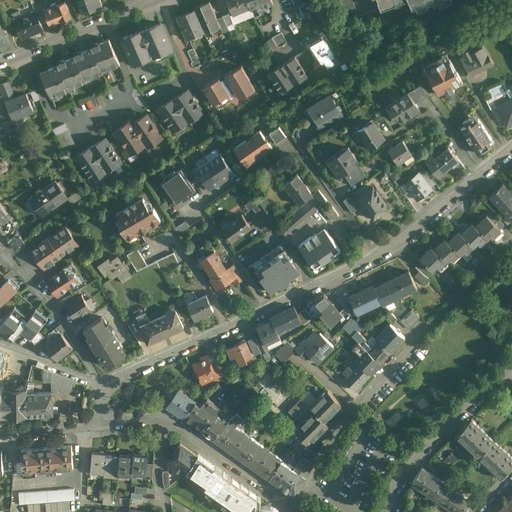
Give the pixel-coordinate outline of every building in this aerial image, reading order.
[(75,0),(81,15),(102,7),(99,0),(75,0)] [(225,0),(232,15),(249,8),(246,0),(225,0)] [(270,0),(246,0),(249,8),(250,9),(263,4),(265,7),(272,4),(270,0)] [(307,0),(292,0),(297,10),(309,5),(307,0)] [(358,18),(350,0),(338,0),(347,23),(358,19),(359,19),(358,18)] [(376,0),(381,11),(407,0),(412,9),(415,8),(417,12),(428,7),(426,5),(433,2),(434,5),(438,4),(439,7),(452,2),(451,0),(376,0)] [(218,22),(209,2),(200,5),(201,8),(194,10),(204,33),(206,38),(221,32),(222,32),(218,22)] [(64,3),(56,6),(55,4),(50,5),(51,8),(43,11),(47,22),(50,27),(62,22),(71,19),(64,3)] [(43,11),(43,10),(35,13),(41,25),(47,22),(43,11)] [(194,10),(177,18),(187,40),(204,33),(194,10)] [(378,10),(358,18),(359,19),(358,19),(362,30),(383,21),(378,10)] [(35,13),(21,19),(18,12),(11,15),(14,22),(22,39),(43,30),(41,25),(35,13)] [(234,27),(228,14),(222,17),(223,20),(226,27),(227,27),(227,29),(228,30),(234,27)] [(223,20),(218,22),(222,32),(221,32),(222,34),(228,32),(227,29),(227,27),(226,27),(223,20)] [(160,24),(121,40),(132,66),(171,50),(160,24)] [(0,49),(8,46),(0,27),(0,49)] [(287,44),(281,33),(276,36),(282,47),(287,44)] [(282,47),(276,36),(272,39),(278,49),(282,47)] [(326,40),(324,41),(321,36),(310,42),(314,47),(312,48),(321,64),(324,62),(327,68),(339,61),(335,55),(336,55),(335,53),(334,53),(326,40)] [(278,49),(272,39),(267,42),(272,53),(278,49)] [(109,40),(91,47),(91,49),(100,69),(105,67),(107,71),(119,66),(109,40)] [(482,45),(465,54),(464,50),(458,53),(460,56),(457,58),(465,74),(490,62),(482,45)] [(91,49),(74,56),(74,58),(83,78),(88,76),(90,80),(102,75),(100,69),(91,49)] [(194,50),(188,52),(192,68),(203,66),(201,59),(197,60),(194,50)] [(310,61),(304,52),(299,55),(305,64),(310,61)] [(305,64),(299,55),(295,58),(300,67),(305,64)] [(442,57),(430,63),(430,64),(432,66),(426,69),(438,94),(448,89),(449,92),(454,89),(453,87),(462,82),(449,57),(444,60),(442,57)] [(74,58),(57,65),(57,66),(66,87),(71,85),(73,88),(85,83),(83,78),(74,58)] [(295,58),(267,74),(280,95),(307,78),(300,67),(295,58)] [(57,66),(39,74),(50,100),(51,99),(50,95),(54,93),(56,97),(69,92),(66,87),(57,66)] [(254,93),(241,68),(225,77),(227,80),(220,83),(228,98),(235,94),(239,102),(254,93)] [(220,83),(218,80),(203,89),(212,107),(228,98),(220,83)] [(429,94),(422,82),(415,87),(422,98),(429,94)] [(25,96),(15,100),(8,83),(0,86),(0,90),(6,104),(5,104),(13,122),(13,121),(12,119),(31,111),(32,114),(33,114),(25,96)] [(32,84),(26,86),(30,97),(36,95),(32,84)] [(416,90),(411,93),(417,101),(422,98),(416,90)] [(203,115),(187,92),(157,112),(172,135),(203,115)] [(408,92),(386,107),(393,117),(395,116),(400,122),(417,111),(412,105),(415,103),(408,92)] [(330,95),(308,110),(318,126),(325,121),(325,122),(336,116),(341,112),(330,95)] [(445,104),(440,97),(436,99),(440,107),(445,104)] [(511,101),(497,110),(495,107),(490,111),(497,123),(503,120),(507,128),(511,124),(511,101)] [(336,116),(325,122),(330,129),(340,122),(336,116)] [(162,141),(146,117),(131,127),(130,124),(122,129),(114,135),(129,158),(137,153),(144,148),(148,153),(146,151),(162,141)] [(373,121),(372,122),(371,120),(364,124),(365,126),(357,131),(359,134),(355,137),(358,141),(362,139),(368,149),(384,139),(373,121)] [(11,134),(7,124),(1,126),(6,137),(11,134)] [(64,127),(52,132),(55,138),(67,132),(64,127)] [(481,128),(467,139),(478,154),(492,143),(481,128)] [(278,129),(269,136),(276,145),(285,139),(278,129)] [(67,132),(55,138),(59,143),(70,138),(67,132)] [(260,132),(252,138),(254,140),(252,141),(251,141),(250,141),(249,141),(249,142),(248,143),(248,144),(247,145),(245,143),(234,151),(246,168),(272,150),(260,132)] [(70,138),(59,143),(61,148),(62,148),(72,143),(70,138)] [(403,141),(388,150),(397,164),(403,160),(411,154),(411,153),(403,141)] [(104,142),(75,160),(91,185),(120,166),(104,142)] [(72,143),(62,148),(64,153),(74,148),(72,143)] [(359,163),(348,148),(334,157),(336,160),(329,165),(338,178),(345,173),(349,179),(362,170),(358,164),(359,163)] [(438,156),(448,168),(458,161),(448,148),(438,156)] [(411,154),(403,160),(406,165),(418,157),(414,151),(411,153),(411,154)] [(448,168),(438,156),(435,159),(431,155),(424,160),(437,177),(448,168)] [(232,175),(219,156),(208,164),(221,184),(225,182),(224,181),(232,175)] [(221,184),(208,164),(196,172),(209,191),(217,185),(218,186),(221,184)] [(362,170),(349,179),(353,184),(351,185),(351,186),(366,176),(362,170)] [(195,193),(180,171),(160,184),(174,206),(175,207),(183,202),(184,201),(187,199),(188,198),(195,193)] [(385,171),(378,176),(381,180),(388,175),(385,171)] [(418,173),(404,184),(417,200),(431,189),(418,173)] [(312,195),(297,175),(284,185),(302,209),(309,203),(307,200),(312,196),(312,195)] [(55,184),(29,202),(41,219),(67,202),(55,184)] [(511,200),(511,194),(503,184),(489,197),(490,196),(502,209),(511,200)] [(375,190),(373,188),(373,187),(373,186),(372,187),(359,196),(358,197),(358,198),(372,218),(373,219),(374,218),(387,209),(388,209),(387,208),(385,206),(386,205),(386,204),(383,201),(384,200),(383,200),(379,194),(379,193),(379,194),(376,190),(376,189),(375,190)] [(318,190),(312,195),(312,196),(307,200),(309,203),(316,210),(320,207),(319,205),(326,200),(318,190)] [(263,194),(256,199),(263,208),(269,203),(263,194)] [(357,209),(349,196),(343,200),(352,213),(357,209)] [(255,199),(245,206),(249,211),(253,208),(256,213),(262,209),(255,199)] [(150,213),(143,200),(116,216),(123,229),(120,231),(127,242),(140,234),(141,235),(147,232),(146,230),(160,222),(153,211),(150,213)] [(511,200),(502,209),(511,220),(511,200)] [(302,209),(279,229),(287,239),(312,218),(310,216),(316,210),(309,203),(302,209)] [(339,216),(331,204),(323,211),(332,221),(339,216)] [(241,216),(223,230),(232,242),(250,229),(241,216)] [(492,222),(486,217),(475,227),(486,239),(487,239),(491,235),(496,240),(503,234),(500,231),(492,222)] [(504,227),(496,218),(492,222),(500,231),(504,227)] [(475,227),(472,225),(461,235),(473,247),(477,243),(480,245),(486,239),(475,227)] [(65,229),(52,238),(52,239),(44,244),(44,243),(31,252),(43,270),(78,247),(65,229)] [(310,237),(298,246),(314,268),(340,250),(326,231),(317,237),(315,235),(310,238),(310,237)] [(461,235),(458,232),(448,243),(459,255),(463,251),(466,253),(473,247),(461,235)] [(19,238),(10,244),(15,250),(23,243),(19,238)] [(486,239),(480,245),(482,248),(489,242),(487,239),(486,239)] [(448,243),(445,240),(434,251),(445,263),(450,258),(452,261),(459,255),(448,243)] [(263,281),(255,269),(263,263),(275,255),(284,249),(281,245),(246,270),(257,285),(260,282),(260,283),(263,281)] [(473,247),(466,253),(468,256),(475,249),(473,247)] [(434,251),(431,248),(420,259),(422,261),(431,271),(436,266),(441,271),(448,265),(434,251)] [(275,255),(263,263),(255,269),(263,281),(270,292),(282,283),(284,285),(289,282),(287,280),(299,271),(284,249),(275,255)] [(147,268),(137,250),(127,257),(137,273),(147,268)] [(225,270),(214,252),(201,260),(201,261),(201,260),(212,278),(211,279),(217,289),(232,280),(226,270),(225,270)] [(173,254),(155,263),(156,263),(161,273),(178,265),(173,254)] [(459,255),(452,261),(455,264),(461,257),(459,255)] [(131,277),(117,257),(110,262),(102,268),(107,275),(111,281),(119,275),(124,282),(122,283),(122,284),(132,277),(131,277)] [(107,258),(96,266),(104,277),(107,275),(102,268),(110,262),(107,258)] [(422,261),(416,267),(426,276),(431,271),(422,261)] [(242,280),(233,266),(226,270),(232,280),(235,284),(242,280)] [(64,271),(47,283),(57,298),(67,290),(79,282),(74,275),(69,278),(64,271)] [(374,287),(383,304),(417,288),(409,271),(374,287)] [(430,280),(420,271),(415,276),(425,285),(430,280)] [(79,282),(67,290),(71,296),(74,293),(86,286),(82,280),(79,282)] [(8,281),(0,288),(0,304),(15,291),(16,290),(8,281)] [(373,285),(349,297),(357,314),(381,302),(382,304),(383,304),(374,287),(373,285)] [(225,290),(214,297),(220,306),(230,300),(225,290)] [(193,292),(182,297),(186,305),(187,304),(196,300),(193,292)] [(71,296),(63,300),(66,305),(77,298),(74,293),(71,296)] [(339,313),(324,295),(323,295),(322,295),(306,302),(319,316),(322,314),(331,325),(342,315),(339,313)] [(66,305),(65,306),(74,320),(90,310),(82,296),(77,298),(66,305)] [(196,300),(187,304),(195,320),(195,319),(195,318),(205,314),(205,315),(213,311),(206,296),(196,300)] [(294,307),(270,318),(278,334),(286,331),(285,329),(300,322),(301,321),(297,314),(294,307)] [(352,316),(344,308),(339,313),(342,315),(344,318),(341,322),(344,325),(352,316)] [(26,321),(10,309),(1,321),(0,323),(0,330),(8,337),(10,335),(14,339),(20,331),(31,340),(45,322),(33,313),(26,321)] [(149,322),(140,326),(147,343),(183,327),(175,310),(149,322)] [(305,310),(297,314),(301,321),(300,322),(303,326),(313,319),(305,310)] [(412,310),(400,322),(408,330),(420,318),(412,310)] [(397,319),(389,311),(383,315),(392,324),(397,319)] [(146,315),(136,319),(140,326),(149,322),(146,315)] [(106,324),(101,317),(84,328),(88,335),(86,337),(101,360),(103,359),(107,366),(125,355),(120,348),(123,347),(108,323),(106,324)] [(362,328),(352,317),(343,326),(352,335),(357,331),(358,332),(362,328)] [(278,334),(270,318),(271,320),(256,327),(263,340),(265,345),(280,338),(278,334)] [(60,324),(47,335),(52,341),(61,334),(65,331),(60,324)] [(404,338),(390,324),(375,339),(390,353),(404,338)] [(42,331),(31,340),(35,345),(46,336),(42,331)] [(390,353),(377,341),(371,348),(365,341),(366,340),(358,332),(357,331),(352,335),(358,341),(380,363),(389,354),(390,353)] [(72,348),(61,334),(52,341),(45,347),(56,361),(72,348)] [(333,347),(320,334),(309,344),(305,340),(299,345),(308,354),(317,363),(333,347)] [(245,340),(227,349),(231,358),(237,356),(240,365),(253,359),(245,340)] [(263,340),(257,343),(262,354),(268,351),(265,345),(263,340)] [(380,363),(358,341),(352,347),(360,354),(355,359),(360,364),(370,374),(371,373),(380,363)] [(287,342),(275,355),(283,363),(296,350),(295,349),(288,342),(287,342)] [(308,354),(299,345),(295,349),(296,350),(304,358),(308,354)] [(8,354),(0,350),(0,376),(3,377),(4,369),(8,354)] [(262,360),(257,350),(253,352),(257,362),(262,360)] [(208,357),(193,364),(196,370),(194,374),(199,376),(202,383),(216,376),(211,366),(208,357)] [(217,363),(211,366),(216,376),(222,374),(217,363)] [(360,364),(353,371),(348,367),(342,373),(346,377),(343,380),(354,391),(370,374),(360,364)] [(51,372),(43,369),(43,382),(51,382),(51,372)] [(63,377),(51,372),(51,382),(52,392),(63,391),(63,389),(63,377)] [(75,382),(63,377),(63,389),(74,390),(75,382)] [(27,387),(2,388),(0,410),(0,416),(27,415),(27,393),(27,387)] [(195,401),(178,390),(167,405),(184,417),(195,401)] [(328,391),(318,401),(308,391),(300,398),(324,422),(324,421),(341,404),(328,391)] [(27,393),(27,415),(53,414),(52,392),(27,393)] [(207,398),(200,404),(195,401),(184,417),(200,428),(216,414),(222,409),(207,398)] [(324,422),(300,398),(288,411),(291,413),(285,419),(295,430),(294,430),(300,436),(308,444),(327,425),(324,421),(324,422)] [(216,414),(200,428),(219,442),(235,426),(236,426),(243,418),(237,413),(228,422),(223,418),(222,420),(216,414)] [(493,440),(471,419),(454,436),(477,458),(493,440)] [(236,426),(235,426),(219,442),(244,459),(257,441),(236,426)] [(308,444),(300,436),(295,440),(304,448),(308,444)] [(304,448),(295,440),(292,445),(299,452),(304,448)] [(511,465),(511,456),(493,440),(477,458),(500,479),(511,465)] [(282,458),(257,441),(244,459),(269,477),(282,458)] [(71,445),(45,447),(47,471),(62,469),(61,466),(73,465),(71,445)] [(196,454),(183,445),(180,449),(177,448),(170,458),(179,464),(177,467),(178,468),(180,465),(187,470),(198,453),(197,453),(196,454)] [(45,447),(21,449),(23,472),(36,471),(36,468),(47,467),(47,471),(45,447)] [(106,452),(92,450),(90,470),(104,471),(104,473),(106,452)] [(119,455),(106,454),(106,452),(104,473),(118,475),(120,453),(119,455)] [(133,454),(120,453),(118,475),(118,473),(132,474),(134,452),(133,452),(133,454)] [(148,454),(134,452),(132,474),(132,472),(146,473),(147,461),(148,454)] [(294,467),(292,466),(296,459),(286,452),(282,458),(269,477),(295,495),(305,477),(304,476),(313,464),(304,458),(300,463),(298,461),(294,467)] [(228,473),(198,453),(187,470),(204,481),(202,484),(214,492),(228,473)] [(448,486),(422,467),(412,482),(420,487),(419,488),(430,495),(438,500),(448,486)] [(246,511),(254,500),(258,495),(228,473),(214,492),(242,511),(246,511)] [(73,485),(22,490),(23,500),(74,496),(73,485)] [(468,511),(474,504),(448,486),(438,500),(446,505),(445,506),(453,511),(468,511)] [(258,495),(254,500),(255,501),(255,509),(254,510),(253,511),(280,511),(278,508),(276,507),(275,506),(273,505),(271,504),(268,504),(266,504),(264,504),(260,505),(260,496),(258,495)] [(511,511),(511,505),(508,501),(497,511),(511,511)]
